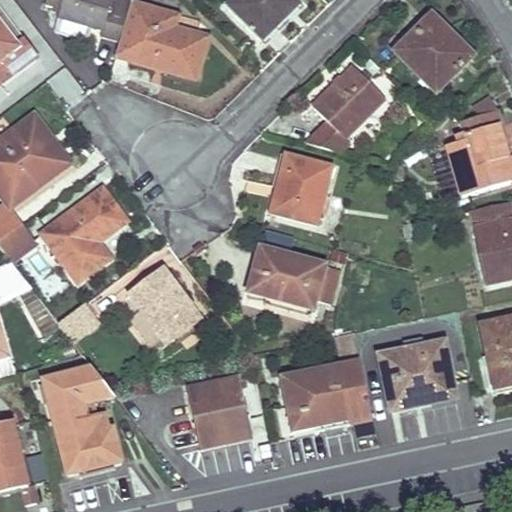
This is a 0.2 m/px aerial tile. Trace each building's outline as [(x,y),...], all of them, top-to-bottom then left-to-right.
[(47,0),(45,7),(60,11),(57,20),(101,34),(100,39),(120,45),(130,6),(112,1),(112,0),(47,0)] [(293,0),(234,0),(226,9),(261,45),(279,27),(276,23),(296,3),(293,0)] [(296,3),(276,23),(279,27),(300,6),(296,3)] [(177,19),(130,6),(120,45),(115,60),(131,64),(132,59),(164,68),(162,72),(196,82),(206,40),(173,31),(177,19)] [(430,17),(394,54),(435,95),(472,58),(430,17)] [(0,25),(0,86),(37,59),(25,43),(17,49),(0,25)] [(353,70),(312,111),(327,124),(305,146),(339,156),(349,146),(344,141),(384,101),(353,70)] [(66,104),(82,96),(69,72),(53,80),(66,104)] [(466,143),(445,149),(460,200),(509,186),(502,164),(510,161),(496,114),(460,125),(466,143)] [(0,143),(0,147),(2,150),(0,152),(0,197),(7,207),(0,212),(0,242),(22,226),(10,210),(65,170),(44,142),(48,138),(34,118),(0,143)] [(69,167),(48,138),(44,142),(65,170),(69,167)] [(331,169),(284,157),(269,216),(316,229),(331,169)] [(511,167),(510,161),(502,164),(509,186),(511,185),(511,167)] [(110,261),(95,242),(124,221),(102,192),(42,237),(77,285),(110,261)] [(486,286),(511,280),(511,213),(510,204),(471,213),(486,286)] [(411,225),(401,227),(404,241),(414,240),(411,225)] [(11,265),(36,245),(22,226),(0,242),(0,250),(11,264),(11,265)] [(339,273),(260,251),(248,295),(312,312),(314,303),(330,307),(339,273)] [(145,310),(141,312),(167,346),(200,321),(163,271),(133,293),(145,310)] [(145,310),(133,293),(129,297),(141,312),(145,310)] [(84,308),(59,326),(68,338),(93,320),(84,308)] [(511,321),(480,328),(493,391),(511,387),(511,321)] [(0,364),(9,362),(0,331),(0,364)] [(353,335),(334,339),(340,365),(358,361),(353,335)] [(442,346),(437,347),(443,376),(448,376),(442,346)] [(437,347),(378,359),(388,409),(429,400),(430,405),(453,401),(448,376),(443,376),(437,347)] [(359,365),(282,381),(293,433),(370,417),(359,365)] [(108,434),(104,417),(95,420),(91,405),(114,400),(105,389),(92,372),(43,384),(48,404),(67,479),(121,465),(112,432),(108,434)] [(237,381),(185,392),(197,445),(249,434),(237,381)] [(12,424),(0,426),(0,493),(1,496),(20,492),(24,508),(36,506),(32,489),(28,490),(27,490),(12,424)] [(249,434),(197,445),(199,454),(250,442),(249,434)]
